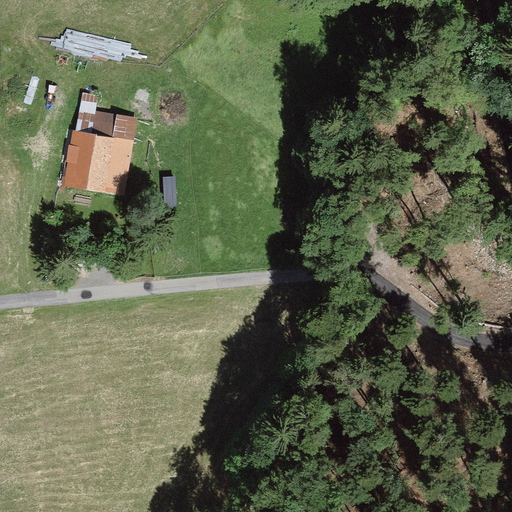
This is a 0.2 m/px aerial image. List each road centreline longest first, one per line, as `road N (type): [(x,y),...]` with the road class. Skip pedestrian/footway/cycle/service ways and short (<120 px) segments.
road 1 (track): [(511,260),(462,272),(0,301)]
road 2 (track): [(511,147),(481,0)]
